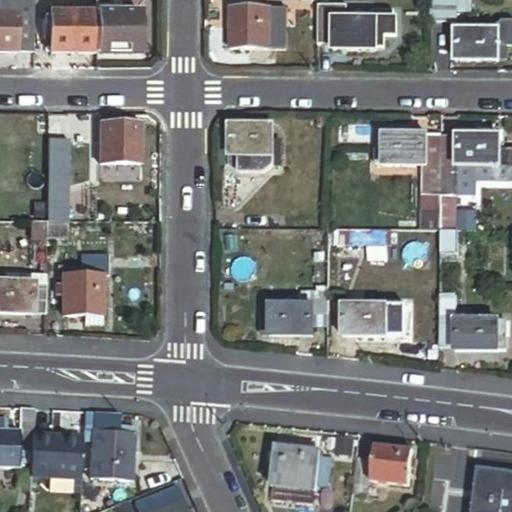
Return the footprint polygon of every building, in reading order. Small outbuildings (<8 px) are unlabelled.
[(31,43),(31,0),(0,0),(0,45),(14,45),(14,43),(31,43)] [(313,0),(314,38),(329,38),(329,43),(371,43),(371,41),(379,41),(379,29),(392,29),(392,13),(388,13),(388,5),(370,5),(370,13),(343,13),(343,0),(313,0)] [(453,0),(425,0),(425,15),(453,16),(453,0)] [(284,44),(284,4),(229,4),(229,44),(284,44)] [(94,46),(94,5),(48,5),(48,9),(42,9),(42,16),(48,16),(48,46),(94,46)] [(137,5),(94,5),(94,46),(137,46),(137,5)] [(492,24),(450,24),(450,54),(492,54),(492,52),(500,52),(500,40),(511,39),(511,17),(508,14),(495,14),(492,17),(492,24)] [(101,158),(138,158),(138,118),(101,118),(101,158)] [(284,160),(284,134),(275,134),(275,119),(232,119),(232,128),(222,128),(222,158),(231,158),(239,166),(267,166),(275,160),(284,160)] [(440,189),(440,128),(383,128),(383,143),(377,143),(376,155),(383,155),(383,159),(425,159),(425,189),(440,189)] [(498,128),(440,128),(440,189),(455,189),(455,158),(497,158),(497,155),(505,155),(505,142),(498,142),(498,128)] [(48,181),(48,213),(62,214),(63,181),(48,181)] [(439,223),(440,189),(425,189),(421,188),(420,223),(439,223)] [(455,189),(440,189),(439,223),(439,225),(456,225),(456,191),(455,191),(455,189)] [(44,231),(44,213),(30,213),(30,231),(44,231)] [(48,213),(44,213),(44,231),(65,231),(66,214),(62,214),(48,213)] [(390,240),(390,225),(328,224),(328,239),(390,240)] [(457,247),(457,225),(456,225),(439,225),(439,247),(457,247)] [(61,308),(85,309),(102,309),(102,268),(107,269),(108,247),(81,247),(81,268),(75,268),(76,255),(56,254),(56,268),(61,268),(61,275),(55,275),(55,288),(61,288),(61,308)] [(457,258),(457,247),(439,247),(439,258),(457,258)] [(0,273),(44,276),(44,267),(0,265),(0,264),(0,263),(0,273)] [(0,304),(43,307),(44,276),(0,273),(0,304)] [(313,307),(328,307),(328,284),(304,284),(304,299),(270,299),(270,300),(270,313),(263,313),(263,318),(263,327),(271,327),(271,330),(313,330),(313,307)] [(439,288),(439,340),(454,340),(454,313),(455,288),(439,288)] [(270,313),(270,300),(257,300),(257,318),(263,318),(263,313),(270,313)] [(397,313),(390,313),(390,300),(348,300),(348,329),(389,329),(389,327),(397,327),(397,313)] [(102,309),(85,309),(84,320),(101,320),(102,309)] [(495,314),(454,313),(454,340),(454,344),(494,344),(495,341),(504,342),(504,328),(495,328),(495,314)] [(504,314),(495,314),(495,328),(504,328),(504,314)] [(33,436),(34,412),(19,411),(18,433),(20,433),(20,454),(32,455),(33,436)] [(119,435),(120,417),(84,415),(84,421),(105,422),(104,434),(119,435)] [(105,422),(84,421),(83,439),(83,444),(101,445),(101,434),(104,434),(105,422)] [(8,433),(0,432),(0,470),(19,471),(20,454),(20,433),(18,433),(8,433)] [(119,435),(104,434),(101,434),(101,445),(99,482),(132,483),(134,436),(119,435)] [(81,482),(83,444),(83,439),(33,436),(32,455),(30,480),(81,482)] [(374,467),(372,483),(410,487),(413,453),(375,449),(374,467)] [(317,493),(321,453),(277,450),(273,488),(317,493)] [(357,465),(354,496),(370,498),(372,483),(374,467),(357,465)] [(511,511),(511,474),(478,471),(471,511),(511,511)] [(140,498),(157,491),(154,479),(139,480),(140,498)] [(185,511),(176,488),(135,505),(137,511),(185,511)]
